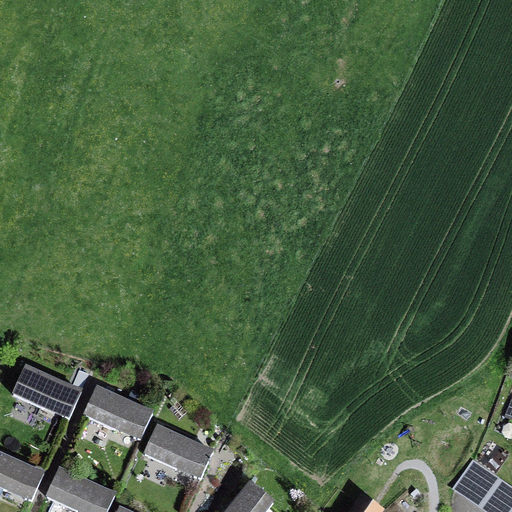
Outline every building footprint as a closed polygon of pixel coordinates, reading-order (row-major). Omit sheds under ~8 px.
[(81,394),(26,369),(13,396),(43,410),(45,406),(64,415),(62,418),(69,421),(81,394)] [(152,415),(97,390),(84,417),(115,431),(116,427),(135,436),(133,439),(140,443),(152,415)] [(213,454),(158,428),(145,456),(175,470),(177,466),(195,475),(194,478),(200,481),(213,454)] [(43,476),(0,455),(0,497),(3,490),(6,492),(7,488),(26,497),(24,500),(31,503),(43,476)] [(511,511),(511,489),(473,462),(456,487),(491,511),(511,511)] [(107,511),(115,497),(59,472),(47,499),(75,511),(77,511),(78,509),(85,511),(107,511)] [(273,505),(250,485),(227,511),(261,511),(265,507),(268,510),(273,505)] [(376,511),(361,502),(354,511),(376,511)]
